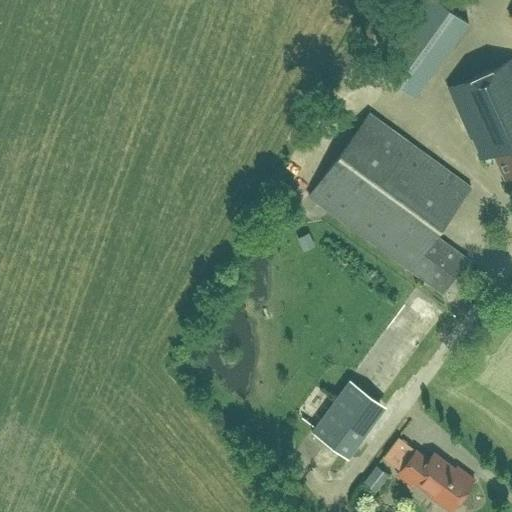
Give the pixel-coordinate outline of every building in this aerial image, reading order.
[(412,95),(466,21),(436,0),(421,0),(373,66),(412,95)] [(511,58),(480,72),(446,87),(445,87),(467,139),(470,137),(476,153),(473,154),(476,160),(490,154),(501,180),(511,175),(511,58)] [(470,187),(366,115),(366,116),(308,199),(442,291),(466,256),(436,235),(469,187),(470,187)] [(318,296),(337,278),(320,260),(301,278),(318,296)] [(378,401),(349,379),(311,431),(340,453),(378,401)] [(452,509),(474,480),(457,467),(455,469),(433,453),(428,460),(415,450),(397,474),(411,485),(414,481),(428,492),(428,494),(439,502),(441,501),(452,509)] [(376,494),(389,476),(376,466),(363,484),(376,494)]
